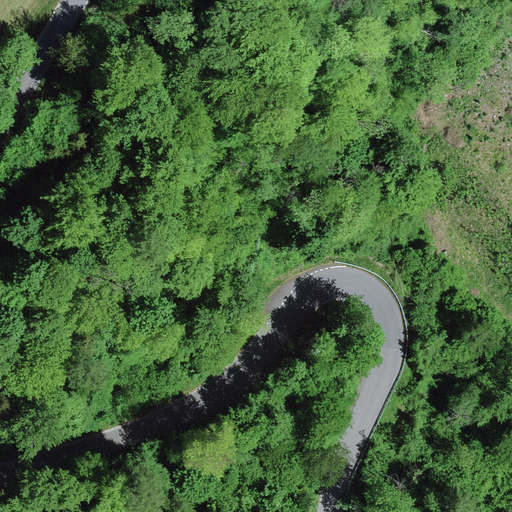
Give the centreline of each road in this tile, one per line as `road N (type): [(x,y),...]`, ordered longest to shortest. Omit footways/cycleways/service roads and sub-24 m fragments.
road 1 (tertiary): [(0,478),(165,420),(212,395),(246,371),(310,292),(350,278),(387,307),(394,354),(347,458),(333,511)]
road 2 (tertiary): [(78,0),(0,133)]
